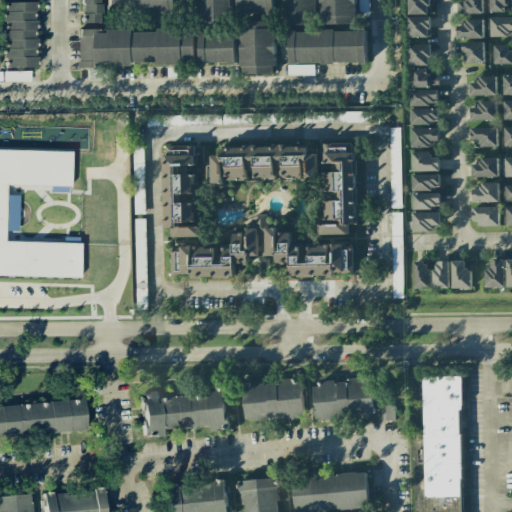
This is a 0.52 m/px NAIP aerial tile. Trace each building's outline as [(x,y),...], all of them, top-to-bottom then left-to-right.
[(81,0),(81,23),(99,23),(99,0),(81,0)] [(106,0),(107,11),(177,11),(176,1),(195,1),(195,0),(106,0)] [(230,0),(201,0),(201,19),(230,20),(230,0)] [(237,0),(238,12),(275,11),(274,0),(237,0)] [(314,0),(282,0),(283,25),(315,25),(314,0)] [(355,24),(355,0),(320,0),(321,24),(355,24)] [(368,14),(369,0),(367,0),(366,0),(358,0),(358,14),(368,14)] [(407,0),(408,14),(430,14),(430,0),(407,0)] [(457,1),(457,14),(483,13),(483,0),(468,0),(469,1),(457,1)] [(511,0),(490,0),(491,12),(508,12),(508,6),(511,5),(511,0)] [(36,67),(35,2),(2,2),(3,68),(36,67)] [(431,37),(430,16),(408,17),(409,37),(431,37)] [(491,37),(511,36),(511,16),(491,18),(491,37)] [(484,38),(483,19),(465,19),(465,25),(457,25),(457,39),(484,38)] [(244,74),(275,74),(276,21),(241,21),(240,66),(244,67),(244,74)] [(80,68),(98,68),(98,65),(195,64),(195,31),(96,31),(96,29),(80,29),(80,68)] [(367,63),(366,30),(289,31),(290,48),(281,48),(282,61),(288,61),(288,75),(314,74),(313,64),(367,63)] [(236,64),(236,34),(200,33),(199,63),(236,64)] [(464,63),(485,63),(484,42),(463,42),(464,63)] [(430,44),(409,45),(409,66),(431,65),(430,44)] [(495,65),(511,64),(511,50),(509,51),(509,44),(495,45),(495,65)] [(412,69),(412,87),(439,86),(439,74),(428,74),(427,68),(412,69)] [(4,72),(4,81),(30,81),(30,71),(4,72)] [(497,76),(478,76),(478,82),(470,82),(470,96),(497,95),(497,76)] [(410,90),(411,105),(438,105),(437,90),(410,90)] [(471,107),(471,121),(498,120),(497,101),(479,101),(479,107),(471,107)] [(411,123),(438,124),(439,109),(411,108),(411,123)] [(367,121),(367,111),(305,113),(305,123),(367,121)] [(411,128),(412,148),(438,147),(437,127),(411,128)] [(472,128),(473,147),(498,147),(497,127),(472,128)] [(390,207),(401,207),(399,128),(389,128),(390,207)] [(356,224),(354,143),(322,144),(322,164),(336,163),(336,171),(324,171),(325,218),(318,219),(319,235),(349,234),(348,225),(356,224)] [(198,236),(195,172),(188,172),(188,165),(195,165),(195,145),(162,146),(166,228),(172,227),(173,237),(198,236)] [(254,179),(317,179),(316,154),(306,154),(306,146),(222,147),(222,155),(212,155),(212,186),(223,186),(223,180),(246,180),(246,169),(254,169),(254,179)] [(0,278),(21,279),(21,277),(79,278),(80,243),(4,242),(4,231),(17,231),(17,195),(5,195),(5,185),(70,186),(71,151),(0,149),(0,278)] [(440,171),(439,158),(430,158),(430,152),(412,152),(412,171),(440,171)] [(498,157),(480,158),(480,164),(472,164),(472,177),(498,177),(498,157)] [(211,162),(203,162),(203,183),(211,183),(211,162)] [(413,190),(440,189),(439,174),(413,175),(413,190)] [(499,182),(481,183),(481,189),(472,189),(472,202),(499,202),(499,182)] [(413,209),(440,208),(440,193),(413,193),(413,209)] [(499,224),(499,207),(472,207),(473,225),(499,224)] [(433,232),(433,225),(440,225),(440,212),(413,212),(413,231),(433,232)] [(171,274),(190,275),(190,276),(234,277),(234,263),(248,264),(248,256),(275,256),(276,227),(267,227),(268,215),(255,214),(255,227),(247,227),(247,234),(233,234),(233,246),(194,245),(194,247),(172,247),(171,274)] [(290,277),(334,276),(334,273),(352,272),(352,245),(330,245),(291,245),(291,232),(276,232),(277,264),(290,264),(290,277)] [(505,287),(504,259),(491,260),(491,268),(485,268),(486,288),(505,287)] [(465,260),(451,261),(452,288),(472,288),(471,268),(465,269),(465,260)] [(414,288),(430,289),(431,269),(426,269),(426,261),(415,261),(414,288)] [(448,261),(433,261),(434,289),(449,288),(448,261)] [(423,377),(424,474),(413,474),(413,498),(424,498),(423,511),(461,511),(460,376),(423,377)] [(313,383),(316,419),(374,415),(371,379),(313,383)] [(304,417),(301,380),(264,382),(242,384),(245,421),(304,417)] [(162,430),(210,425),(210,431),(228,430),(224,391),(159,397),(158,392),(139,394),(144,438),(162,436),(162,430)] [(0,405),(0,437),(85,431),(83,400),(0,405)] [(383,404),(384,420),(394,420),(394,404),(383,404)] [(294,511),(368,508),(367,474),(293,477),(294,511)] [(241,480),(243,511),(278,511),(277,478),(241,480)] [(167,483),(166,511),(226,511),(226,483),(167,483)] [(44,511),(104,511),(103,490),(43,493),(44,511)] [(0,511),(31,511),(31,494),(0,495),(0,511)]
